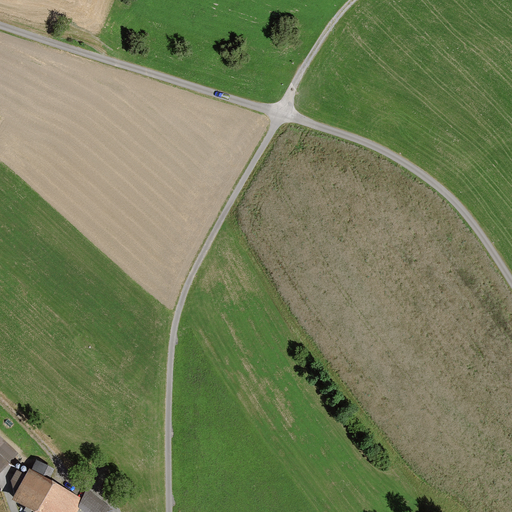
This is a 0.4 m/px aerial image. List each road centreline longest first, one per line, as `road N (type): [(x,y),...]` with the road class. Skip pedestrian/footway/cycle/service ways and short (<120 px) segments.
road 1 (unclassified): [(0,25),(387,152),(451,198),(511,282)]
road 2 (track): [(353,0),(308,57),(280,113)]
